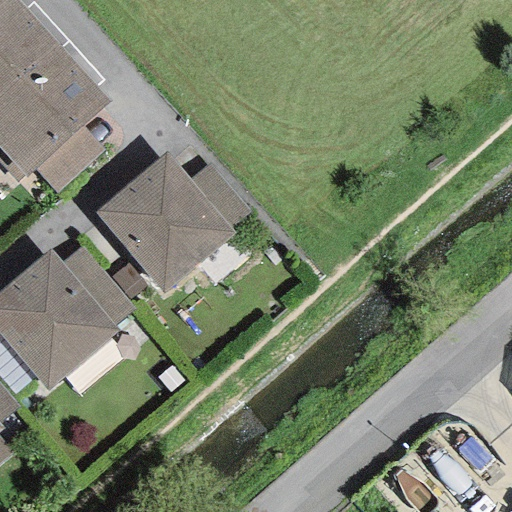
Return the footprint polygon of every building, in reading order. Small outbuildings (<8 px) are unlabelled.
[(0,0),(0,93),(54,44),(13,0),(0,0)] [(108,102),(54,44),(0,93),(0,151),(25,178),(33,169),(81,127),(108,102)] [(104,153),(81,127),(33,169),(55,195),(104,153)] [(187,183),(160,157),(94,219),(167,296),(233,234),(228,230),(187,183)] [(208,165),(189,181),(187,183),(228,230),(248,213),(208,165)] [(80,245),(58,263),(111,328),(133,311),(80,245)] [(58,263),(46,251),(0,289),(0,338),(44,390),(114,330),(111,328),(58,263)] [(0,386),(0,419),(16,407),(0,386)] [(0,463),(10,455),(0,442),(0,431),(0,430),(0,463)]
